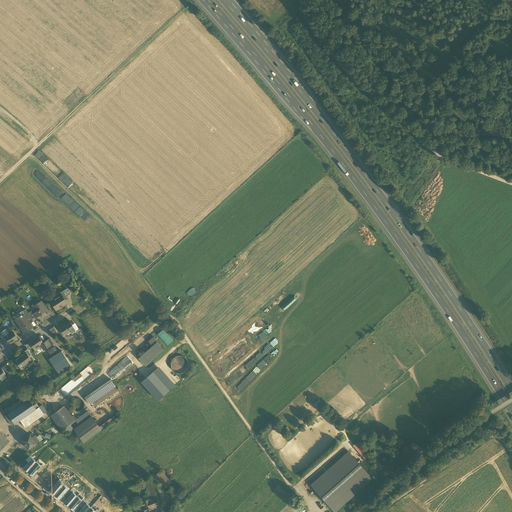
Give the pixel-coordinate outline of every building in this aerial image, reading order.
[(51,303),(56,310),(64,305),(63,305),(67,303),(63,298),(61,294),(54,299),(55,300),(51,303)] [(35,318),(47,310),(41,301),(33,306),(36,311),(33,314),(32,314),(35,318)] [(15,319),(24,334),(33,328),(29,322),(29,321),(29,322),(30,321),(25,315),(25,314),(22,316),(22,315),(15,319)] [(60,327),(64,335),(70,332),(72,334),(76,331),(70,321),(60,327)] [(48,330),(51,335),(57,332),(53,327),(48,330)] [(238,340),(251,334),(248,328),(235,334),(238,340)] [(164,329),(157,335),(167,346),(174,340),(164,329)] [(13,332),(9,334),(5,337),(8,342),(9,343),(17,339),(13,332)] [(41,347),(43,350),(46,349),(53,344),(49,338),(43,342),(39,336),(29,342),(32,347),(34,349),(37,347),(39,349),(40,348),(39,347),(41,346),(41,347)] [(148,341),(153,346),(157,343),(152,338),(148,341)] [(234,340),(221,349),(223,352),(236,343),(234,340)] [(139,359),(145,366),(163,350),(157,343),(153,346),(139,359)] [(47,351),(51,356),(58,352),(54,346),(47,351)] [(15,360),(21,369),(32,361),(29,356),(25,351),(18,356),(19,357),(15,360)] [(49,359),(57,372),(70,363),(62,351),(49,359)] [(176,356),(172,360),(171,365),(173,370),(177,373),(183,373),(187,369),(188,364),(186,359),(182,356),(176,356)] [(89,366),(56,391),(63,399),(95,374),(89,366)] [(158,368),(153,372),(169,390),(174,386),(158,368)] [(141,382),(157,400),(169,390),(153,372),(141,382)] [(85,397),(90,404),(92,403),(115,386),(110,379),(85,397)] [(118,390),(115,386),(92,403),(95,406),(118,390)] [(15,424),(20,420),(36,409),(33,405),(29,399),(23,404),(8,414),(12,419),(15,424)] [(72,402),(72,407),(75,410),(80,411),(84,407),(84,402),(80,399),(75,399),(72,402)] [(5,412),(7,414),(8,414),(23,404),(20,400),(17,402),(16,402),(7,408),(8,410),(5,412)] [(51,416),(61,430),(63,429),(70,424),(75,421),(64,406),(51,416)] [(39,407),(36,409),(20,420),(25,427),(44,414),(43,413),(39,407)] [(87,411),(75,420),(77,423),(89,413),(87,411)] [(74,429),(83,442),(91,436),(101,429),(99,426),(91,416),(74,429)] [(99,426),(101,429),(115,418),(114,416),(99,426)] [(70,424),(63,429),(67,434),(73,429),(70,424)] [(0,450),(9,441),(0,432),(0,450)] [(22,440),(28,449),(36,444),(39,441),(36,437),(35,435),(32,437),(30,434),(22,440)] [(354,445),(366,459),(369,456),(357,442),(354,445)] [(310,485),(334,511),(372,479),(367,473),(370,471),(361,461),(359,464),(348,452),(310,485)] [(23,468),(28,472),(37,462),(32,458),(27,464),(23,468)] [(32,476),(37,470),(41,465),(37,462),(28,472),(32,476)] [(37,479),(41,483),(50,473),(46,469),(41,474),(37,479)] [(155,475),(164,484),(169,480),(160,471),(155,475)] [(46,487),(50,482),(54,477),(50,473),(41,483),(46,487)] [(143,488),(147,499),(148,499),(156,496),(153,488),(150,479),(143,481),(145,487),(143,488)] [(50,491),(55,495),(64,485),(59,481),(55,485),(50,491)] [(59,499),(64,493),(68,488),(64,485),(55,495),(59,499)] [(64,502),(68,506),(77,496),(73,492),(69,497),(64,502)] [(73,510),(78,504),(82,500),(77,496),(68,506),(73,510)] [(156,496),(148,499),(150,504),(148,504),(150,510),(160,506),(156,496)] [(144,511),(145,511),(150,510),(148,504),(150,504),(148,499),(147,499),(141,502),(144,511)] [(78,511),(86,511),(91,507),(86,503),(82,508),(78,511)]
